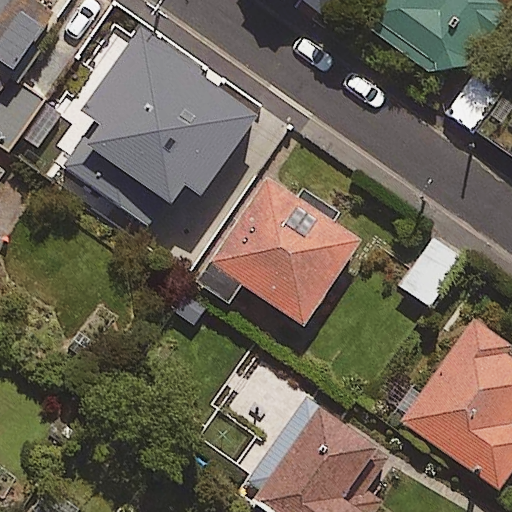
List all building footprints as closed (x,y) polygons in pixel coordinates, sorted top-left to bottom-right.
[(52,13),(35,0),(0,0),(0,147),(6,153),(19,135),(35,147),(61,114),(7,73),(52,13)] [(329,0),(296,0),(320,15),(329,0)] [(377,0),(362,22),(450,84),(505,7),(494,0),(377,0)] [(172,255),(271,128),(206,78),(154,146),(130,128),(100,168),(80,152),(64,172),(172,255)] [(495,97),(474,79),(446,110),(467,129),(495,97)] [(360,238),(266,174),(205,262),(299,327),(360,238)] [(461,260),(432,240),(398,287),(427,308),(461,260)] [(507,345),(472,320),(400,421),(496,490),(511,467),(511,427),(509,425),(511,420),(511,360),(501,353),(507,345)] [(372,450),(252,356),(212,408),(269,453),(239,490),(267,511),(371,511),(380,501),(351,478),(372,450)]
